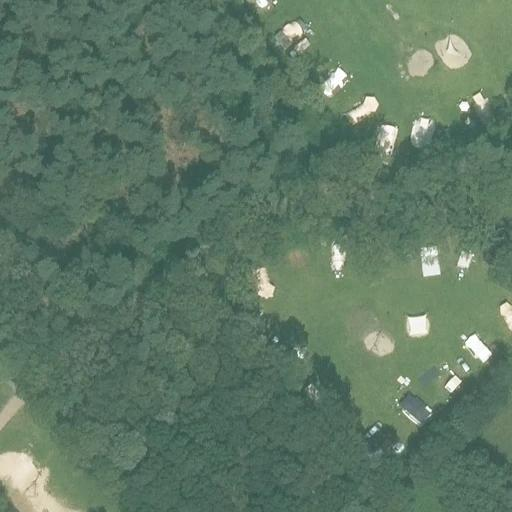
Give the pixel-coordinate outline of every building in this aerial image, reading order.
[(418,273),(434,265),(426,247),(409,256),(418,273)] [(460,267),(475,269),(478,251),(463,249),(460,267)] [(366,275),(368,295),(388,292),(385,272),(366,275)] [(511,321),(503,331),(511,340),(511,321)] [(450,384),(457,395),(477,384),(470,373),(450,384)] [(432,405),(413,413),(421,431),(440,423),(432,405)] [(353,423),(340,431),(349,447),(362,439),(353,423)]
